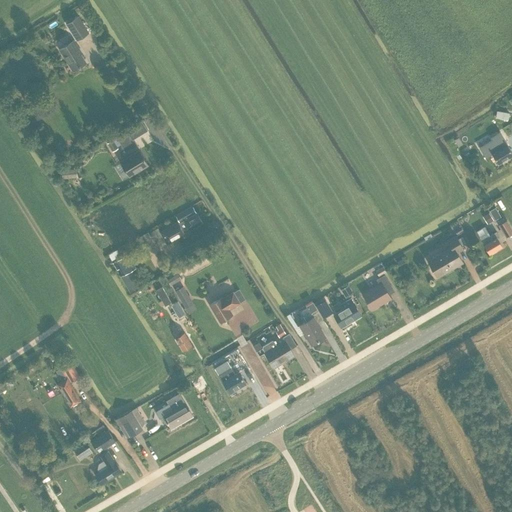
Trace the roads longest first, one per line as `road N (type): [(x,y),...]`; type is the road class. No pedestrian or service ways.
road 1 (track): [(322,377),(127,76),(94,58)]
road 2 (secondary): [(270,427),(511,288)]
road 3 (unknown): [(0,365),(54,332),(73,301),(71,284),(0,171)]
road 4 (secondary): [(124,511),(270,427)]
